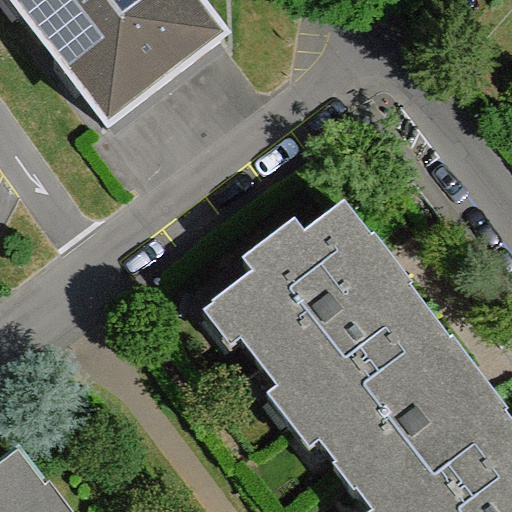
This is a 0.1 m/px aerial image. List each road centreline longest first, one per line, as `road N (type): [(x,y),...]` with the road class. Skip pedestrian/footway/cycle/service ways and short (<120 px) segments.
road 1 (residential): [(0,344),(388,45)]
road 2 (residential): [(511,205),(388,45)]
